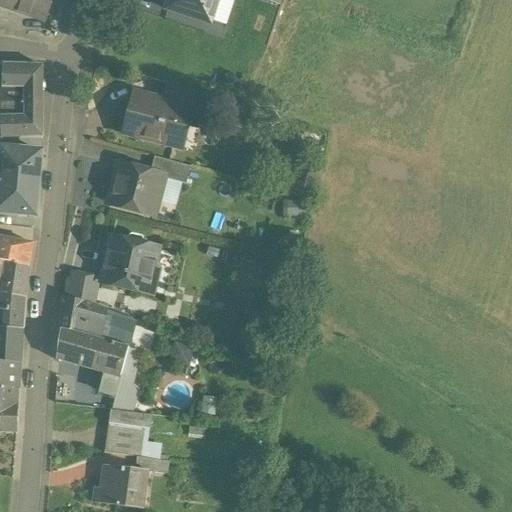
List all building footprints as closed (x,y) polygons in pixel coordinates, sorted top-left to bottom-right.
[(52,0),(4,0),(3,6),(45,20),(52,0)] [(169,0),(166,11),(210,25),(211,21),(218,0),(169,0)] [(235,0),(218,0),(211,21),(227,26),(235,0)] [(42,66),(2,65),(2,88),(24,88),(24,117),(0,117),(0,121),(1,139),(2,139),(42,137),(42,66)] [(201,96),(168,85),(164,103),(189,109),(188,111),(197,113),(201,96)] [(24,88),(2,88),(2,92),(0,117),(24,117),(24,88)] [(154,100),(152,108),(135,103),(127,135),(173,147),(179,124),(185,125),(188,111),(189,109),(164,103),(154,100)] [(0,182),(37,185),(40,153),(0,152),(0,182)] [(190,168),(154,158),(150,175),(162,178),(162,179),(185,186),(190,168)] [(150,175),(119,166),(108,204),(152,216),(162,179),(162,178),(150,175)] [(0,213),(35,216),(37,185),(0,182),(0,213)] [(127,243),(112,240),(102,283),(148,294),(158,251),(143,247),(144,243),(141,238),(131,236),(127,239),(127,243)] [(33,245),(0,238),(0,267),(2,268),(0,276),(3,277),(4,272),(11,274),(13,264),(29,267),(33,245)] [(11,274),(4,272),(3,277),(0,276),(0,294),(24,300),(29,267),(13,264),(11,274)] [(98,280),(73,274),(69,300),(84,302),(92,306),(98,280)] [(24,300),(0,294),(0,310),(5,312),(3,329),(23,331),(25,300),(24,300)] [(84,302),(69,300),(62,331),(78,334),(80,321),(102,326),(103,326),(107,311),(92,306),(84,302)] [(135,322),(107,311),(103,326),(102,326),(100,340),(113,343),(128,348),(135,322)] [(3,329),(0,329),(0,362),(21,365),(22,351),(23,331),(3,329)] [(78,334),(62,331),(58,362),(74,363),(106,372),(113,343),(100,340),(78,334)] [(128,348),(113,343),(106,372),(121,376),(128,348)] [(138,351),(128,348),(112,412),(135,415),(139,400),(137,398),(138,392),(135,387),(143,358),(138,351)] [(0,362),(0,388),(19,392),(21,365),(0,362)] [(19,392),(0,388),(0,433),(17,434),(17,406),(19,392)] [(112,412),(110,411),(109,425),(144,429),(144,430),(149,431),(151,417),(135,415),(112,412)] [(144,429),(109,425),(104,454),(139,459),(144,430),(144,429)] [(140,472),(110,468),(107,490),(96,489),(94,504),(135,510),(140,472)]
